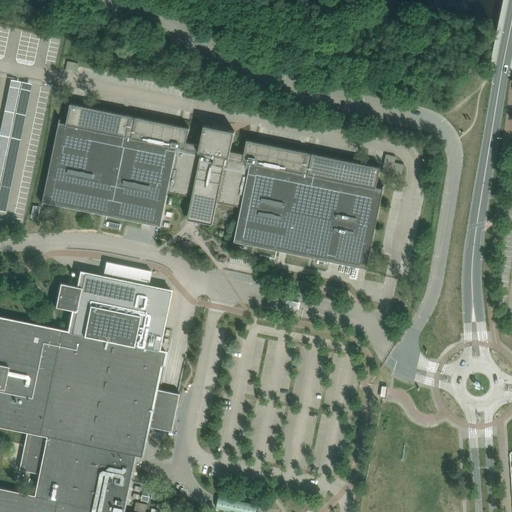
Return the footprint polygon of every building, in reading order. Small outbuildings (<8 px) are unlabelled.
[(76,73),(78,63),(68,61),(66,71),(76,73)] [(71,103),(68,118),(67,123),(67,124),(60,122),(61,119),(60,119),(55,143),(55,146),(48,178),(47,181),(42,205),(43,205),(44,202),(102,214),(107,215),(153,225),(160,226),(161,226),(163,216),(168,192),(177,146),(179,140),(187,142),(189,128),(136,117),(131,116),(71,103)] [(177,146),(168,192),(192,197),(192,198),(191,204),(189,210),(187,219),(190,220),(195,221),(213,224),(215,215),(216,207),(217,204),(217,202),(227,204),(230,205),(231,205),(234,206),(241,207),(251,161),(252,156),(244,154),(243,154),(241,153),(233,152),(232,151),(231,151),(235,131),(229,130),(227,130),(224,129),(224,126),(216,124),(215,127),(212,127),(210,126),(204,125),(200,145),(187,142),(179,140),(177,146)] [(308,152),(247,140),(244,154),(252,156),(251,161),(241,207),(239,217),(239,220),(234,241),(280,251),(287,252),(310,257),(312,258),(330,261),(336,262),(354,266),(366,269),(366,272),(384,186),(383,185),(383,189),(376,187),(377,182),(380,167),(313,153),(312,153),(312,154),(308,153),(308,152)] [(396,162),(397,156),(386,153),(383,170),(402,174),(404,164),(396,162)] [(0,511),(123,511),(126,499),(127,495),(128,491),(129,488),(131,477),(136,454),(143,456),(147,438),(150,426),(151,426),(172,431),(174,419),(177,405),(180,394),(179,394),(178,394),(161,390),(160,390),(157,389),(165,352),(157,351),(170,290),(148,286),(149,283),(151,272),(151,271),(107,262),(106,262),(106,263),(103,274),(103,277),(81,272),(78,287),(60,283),(55,306),(73,310),(68,332),(61,331),(0,318),(0,426),(27,432),(24,447),(23,451),(19,469),(39,473),(34,496),(0,489),(0,511)] [(218,497),(216,508),(234,511),(256,511),(258,505),(218,497)] [(145,511),(147,504),(136,502),(134,511),(145,511)]
